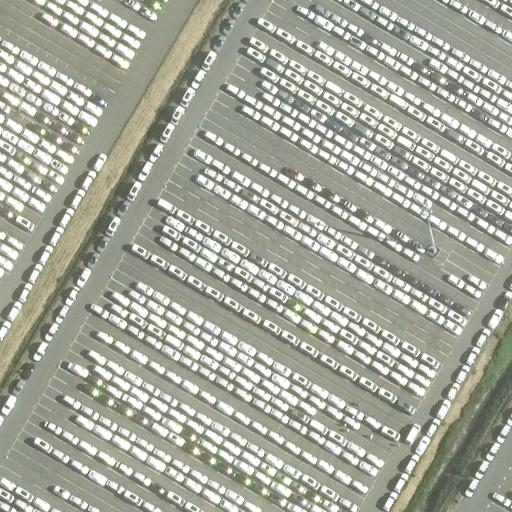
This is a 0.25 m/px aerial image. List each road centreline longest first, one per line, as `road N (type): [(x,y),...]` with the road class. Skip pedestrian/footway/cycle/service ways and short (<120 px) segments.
road 1 (unclassified): [(269,0),(0,458)]
road 2 (unclassified): [(194,0),(0,334)]
